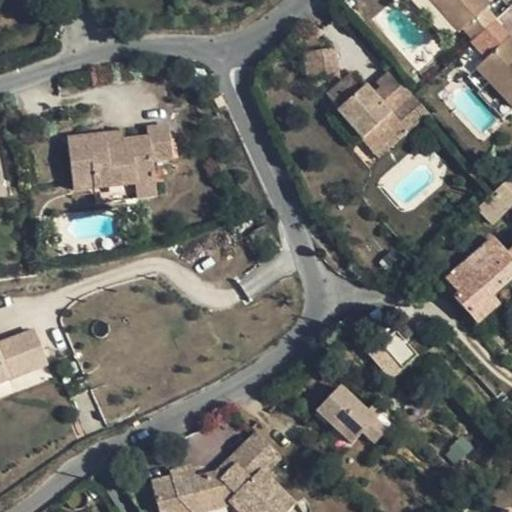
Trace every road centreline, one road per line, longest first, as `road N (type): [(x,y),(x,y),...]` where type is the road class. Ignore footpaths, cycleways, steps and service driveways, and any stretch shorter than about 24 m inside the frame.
road 1 (residential): [(239,51),(242,98),(325,290),(316,317),(268,362),(91,461),(18,511)]
road 2 (unclassified): [(95,53),(151,45),(239,51)]
